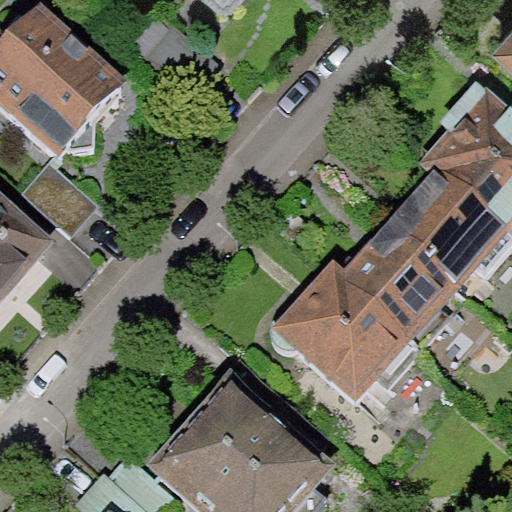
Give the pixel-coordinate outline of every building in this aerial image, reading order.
[(213,0),(223,8),(230,0),(213,0)] [(121,97),(39,23),(14,51),(0,38),(0,109),(61,164),(66,158),(70,160),(83,157),(93,156),(95,131),(93,128),(111,108),(113,110),(118,105),(115,103),(121,97)] [(511,28),(500,42),(511,52),(511,28)] [(147,60),(193,101),(218,72),(173,32),(147,60)] [(446,155),(429,173),(431,175),(511,247),(511,132),(476,100),(445,135),(455,145),(446,155)] [(50,170),(24,199),(69,239),(95,211),(50,170)] [(392,237),(455,294),(474,273),(484,282),(511,250),(511,247),(431,175),(415,193),(416,209),(410,216),(392,237)] [(0,302),(42,255),(0,218),(0,302)] [(447,324),(436,315),(455,294),(392,237),(379,251),(367,265),(350,266),(334,284),(417,358),(447,324)] [(278,325),(276,327),(274,331),(273,335),(273,339),(273,343),(275,347),(276,349),(281,353),(284,355),(288,355),(293,355),(297,354),(355,406),(377,382),(387,391),(417,358),(334,284),(332,282),(300,319),(297,322),(291,321),(286,321),(283,322),(278,325)] [(106,485),(136,511),(166,511),(175,502),(157,486),(163,480),(198,511),(323,511),(327,508),(310,493),(323,478),(309,466),(329,443),(242,365),(220,390),(229,399),(179,455),(159,477),(161,478),(155,485),(128,461),(106,485)] [(136,511),(106,485),(105,485),(81,511),(136,511)]
